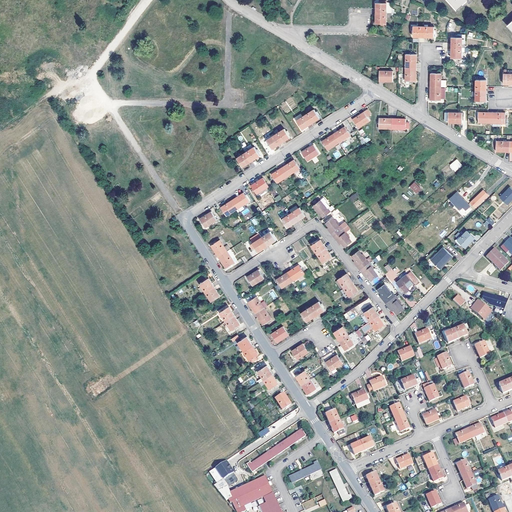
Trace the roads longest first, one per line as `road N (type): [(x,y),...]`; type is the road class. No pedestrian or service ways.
road 1 (residential): [(224,282),(311,226),(322,229),(398,330)]
road 2 (residential): [(376,90),(183,219)]
road 3 (residential): [(307,409),(398,330)]
